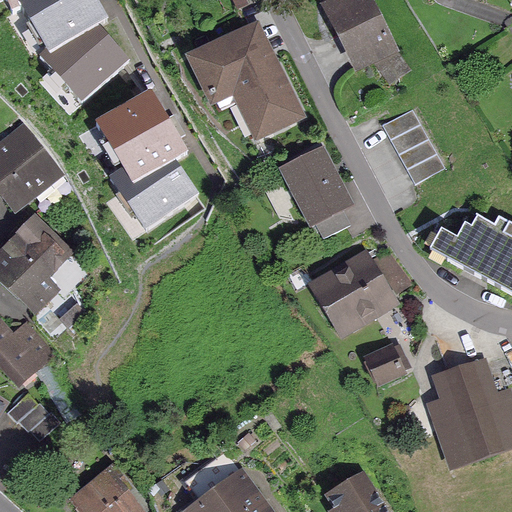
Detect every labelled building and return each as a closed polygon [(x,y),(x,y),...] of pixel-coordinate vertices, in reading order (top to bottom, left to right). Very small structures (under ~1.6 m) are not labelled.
[(18,0),(22,0),(52,50),(45,56),(82,96),(123,59),(90,23),(101,17),(91,0),(10,0),(12,3),(18,0)] [(332,0),(321,6),(355,74),(374,66),(390,87),(413,71),(400,53),(373,0),(332,0)] [(256,29),(195,59),(215,100),(239,88),(261,134),(299,116),(256,29)] [(149,97),(103,127),(131,171),(119,179),(146,220),(188,193),(166,160),(183,149),(149,97)] [(414,112),(383,127),(415,186),(445,170),(414,112)] [(59,175),(23,130),(0,148),(0,189),(16,209),(59,175)] [(344,210),(313,149),(268,172),(307,250),(343,231),(334,215),(344,210)] [(439,230),(428,251),(511,296),(511,233),(511,230),(511,222),(501,216),(496,225),(482,217),(476,228),(464,222),(455,239),(439,230)] [(19,240),(51,272),(68,255),(36,223),(19,240)] [(45,278),(51,272),(19,240),(0,258),(0,281),(33,314),(57,290),(45,278)] [(397,304),(366,250),(311,283),(342,336),(397,304)] [(78,302),(59,320),(68,330),(87,312),(78,302)] [(0,363),(19,388),(52,362),(25,328),(10,340),(0,327),(0,363)] [(406,372),(394,345),(366,358),(378,385),(406,372)] [(496,393),(486,358),(435,374),(443,400),(432,404),(452,468),(511,448),(511,405),(507,390),(496,393)] [(0,416),(10,400),(0,393),(0,416)] [(28,394),(8,413),(17,423),(19,422),(38,404),(28,394)] [(38,404),(19,422),(29,432),(30,431),(49,413),(40,403),(38,404)] [(49,413),(30,431),(40,442),(62,423),(51,412),(49,413)] [(248,432),(237,443),(245,450),(256,440),(248,432)] [(390,511),(364,470),(325,494),(333,507),(329,510),(330,511),(390,511)] [(140,511),(111,474),(77,500),(86,511),(140,511)] [(268,511),(243,476),(192,511),(268,511)]
